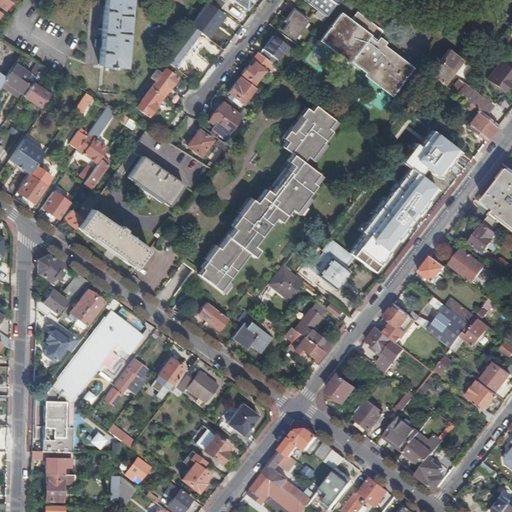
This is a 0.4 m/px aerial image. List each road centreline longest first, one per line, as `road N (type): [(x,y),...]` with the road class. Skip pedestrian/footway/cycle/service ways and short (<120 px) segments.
road 1 (residential): [(295,406),(511,131)]
road 2 (residential): [(295,406),(27,223)]
road 3 (residential): [(27,223),(16,511)]
road 4 (residential): [(431,509),(295,406)]
road 5 (residential): [(214,511),(295,406)]
road 6 (residential): [(196,102),(275,0)]
road 7 (residential): [(511,409),(431,509)]
